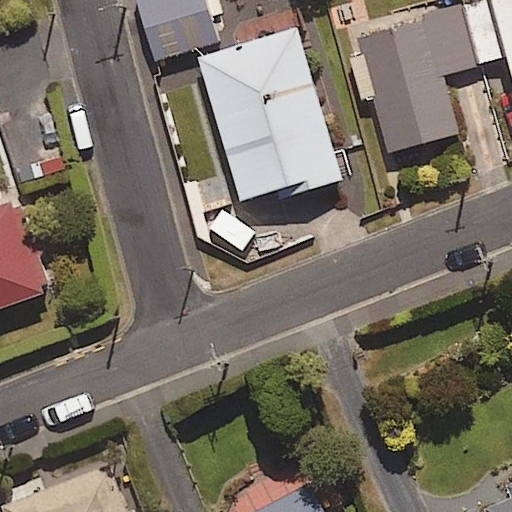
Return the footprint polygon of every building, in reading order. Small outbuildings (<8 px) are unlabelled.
[(219,43),(206,0),(140,0),(158,61),(219,43)] [(511,0),(474,0),(460,4),(476,66),(510,58),(511,65),(511,0)] [(476,66),(460,4),(399,20),(401,27),(362,37),(392,153),(460,136),(444,75),(476,66)] [(201,60),(245,208),(280,198),(282,206),(345,187),(298,31),(201,60)] [(0,307),(52,289),(21,201),(0,207),(0,307)] [(128,511),(110,464),(0,508),(0,511),(128,511)] [(322,511),(310,489),(264,511),(322,511)]
